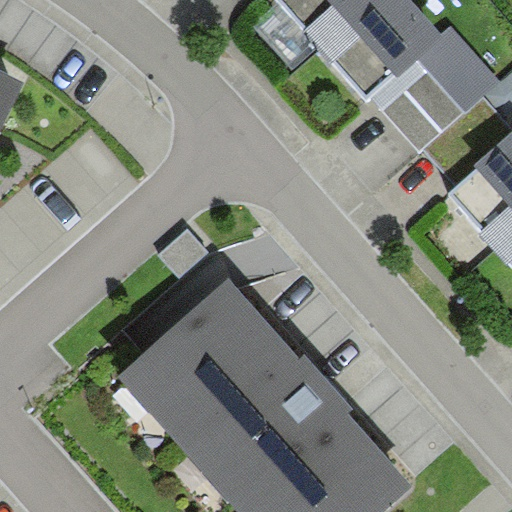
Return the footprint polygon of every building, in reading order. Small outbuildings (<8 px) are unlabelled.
[(283,0),(315,35),(355,0),(283,0)] [(355,0),(315,35),(362,89),(426,33),(397,0),(355,0)] [(0,62),(0,125),(26,76),(0,62)] [(511,140),(443,204),(492,257),(511,238),(511,140)] [(511,238),(492,257),(511,278),(511,238)] [(237,283),(121,381),(231,511),(386,511),(413,490),(237,283)]
